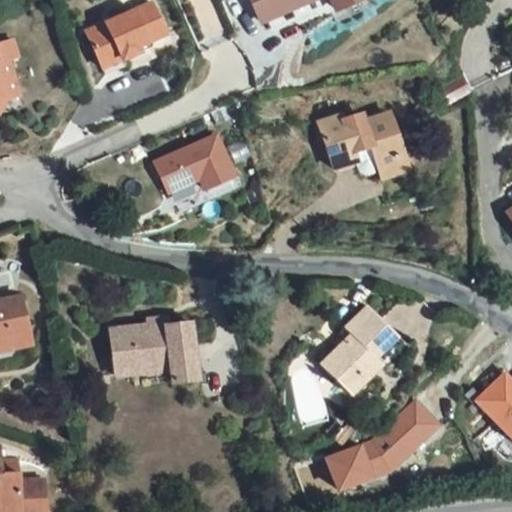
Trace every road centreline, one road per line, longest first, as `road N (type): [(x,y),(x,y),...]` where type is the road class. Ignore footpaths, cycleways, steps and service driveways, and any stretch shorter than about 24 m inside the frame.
road 1 (residential): [(511,320),(461,294),(340,261),(170,252),(80,234),(22,183)]
road 2 (residential): [(22,183),(240,72),(220,0)]
